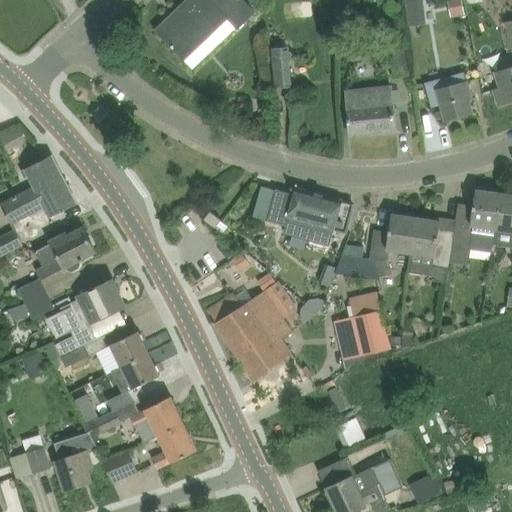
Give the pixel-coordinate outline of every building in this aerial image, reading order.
[(184,60),(228,19),(238,29),(255,13),(243,0),(188,0),(180,8),(182,11),(173,19),(170,16),(156,29),(184,60)] [(422,0),(406,0),(407,8),(424,7),(422,0)] [(461,0),(447,0),(452,17),(465,14),(461,0)] [(289,47),(288,47),(274,48),(272,48),(275,88),(292,87),(289,47)] [(409,75),(405,49),(390,51),(395,77),(409,75)] [(494,90),(500,105),(511,100),(511,66),(496,72),(501,88),(494,90)] [(472,98),(468,81),(465,72),(425,82),(431,107),(442,104),(446,120),(473,113),(469,99),(472,98)] [(346,90),(351,136),(396,131),(393,104),(392,91),(392,86),(346,90)] [(392,91),(393,104),(401,103),(400,93),(399,90),(392,91)] [(98,107),(94,112),(93,112),(100,119),(106,113),(99,107),(98,107)] [(256,130),(271,129),(270,116),(255,117),(256,130)] [(78,203),(55,159),(53,155),(26,169),(35,187),(25,192),(24,190),(3,202),(4,202),(1,204),(12,225),(45,208),(50,218),(78,203)] [(276,188),(267,221),(285,226),(283,234),(330,246),(335,229),(347,233),(351,220),(339,217),(343,200),(297,187),(295,193),(276,188)] [(496,230),(502,193),(477,189),(474,205),(459,203),(455,231),(450,261),(452,261),(469,263),(471,249),(470,249),(473,233),(495,237),(496,230)] [(511,194),(502,193),(496,230),(511,232),(511,194)] [(211,211),(204,219),(216,228),(222,220),(211,211)] [(375,229),(372,249),(370,259),(376,259),(380,276),(393,273),(389,258),(390,250),(413,253),(418,217),(392,214),(390,232),(375,229)] [(431,219),(418,217),(413,253),(435,256),(434,265),(437,266),(435,280),(448,282),(450,272),(452,261),(450,261),(455,231),(440,229),(441,221),(431,219)] [(80,260),(81,260),(81,262),(85,260),(84,257),(95,252),(96,252),(97,252),(84,227),(68,236),(66,233),(50,241),(51,243),(36,251),(43,265),(36,269),(41,278),(18,289),(33,319),(55,308),(42,280),(67,267),(69,270),(73,271),(80,267),(81,262),(80,260)] [(0,236),(0,257),(23,245),(14,229),(0,236)] [(344,255),(363,258),(365,247),(348,244),(344,255)] [(337,268),(335,273),(381,279),(380,276),(376,259),(370,259),(363,258),(344,255),(343,255),(337,268)] [(264,291),(277,282),(270,272),(257,280),(264,291)] [(90,323),(126,306),(114,279),(86,292),(87,294),(71,302),(72,305),(62,310),(74,335),(49,347),(53,355),(60,352),(62,355),(84,343),(102,335),(101,334),(97,337),(90,323)] [(292,332),(265,292),(264,292),(252,300),(251,299),(243,305),(236,293),(209,311),(217,322),(215,323),(254,381),(294,355),(287,344),(283,347),(279,341),(292,332)] [(353,316),(363,354),(390,347),(380,309),(376,292),(349,298),(353,316)] [(322,309),(325,299),(320,297),(310,298),(306,303),(317,313),(322,309)] [(404,324),(402,349),(417,344),(418,337),(413,336),(414,325),(404,324)] [(111,344),(122,366),(150,353),(139,331),(111,344)] [(102,336),(102,335),(84,343),(62,355),(67,366),(90,355),(107,347),(102,336)] [(402,345),(402,337),(391,336),(391,345),(402,345)] [(24,359),(29,373),(47,366),(42,352),(24,359)] [(135,401),(129,390),(161,375),(150,353),(122,366),(122,367),(114,371),(124,392),(112,398),(117,409),(135,401)] [(88,394),(76,400),(87,423),(99,417),(88,394)] [(160,435),(160,436),(184,423),(171,396),(146,408),(147,409),(132,416),(138,427),(141,426),(149,441),(160,435)] [(122,421),(116,409),(86,424),(87,426),(91,433),(92,437),(123,422),(122,421)] [(197,450),(184,423),(160,436),(167,450),(152,458),(158,469),(197,450)] [(345,436),(350,447),(367,439),(362,428),(345,436)] [(61,460),(56,461),(65,490),(92,481),(89,469),(93,467),(89,453),(98,448),(92,437),(91,433),(56,443),(61,460)] [(45,447),(28,452),(34,473),(52,468),(45,447)] [(139,471),(129,448),(103,460),(113,483),(139,471)] [(328,488),(338,511),(351,511),(366,505),(365,504),(378,498),(373,485),(379,483),(372,468),(328,488)] [(439,494),(438,494),(431,479),(429,475),(410,485),(420,504),(439,494)] [(475,498),(479,511),(490,509),(485,495),(475,498)]
